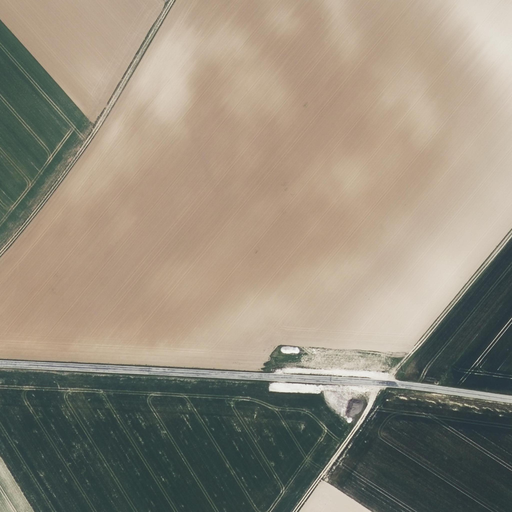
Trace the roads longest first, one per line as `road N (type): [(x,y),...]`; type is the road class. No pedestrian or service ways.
road 1 (unclassified): [(511,399),(388,381),(0,364)]
road 2 (track): [(511,233),(388,381),(294,511)]
road 3 (track): [(173,0),(99,125),(0,253)]
